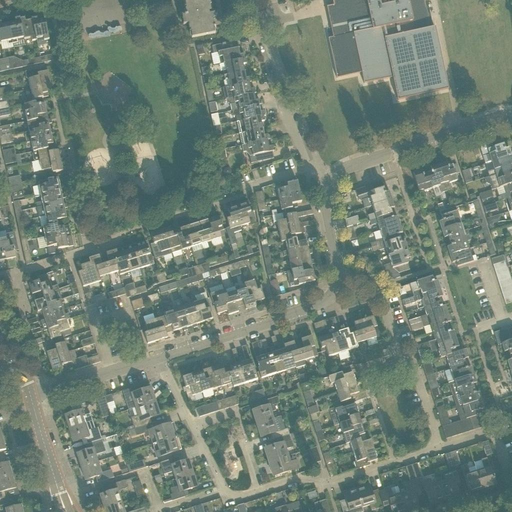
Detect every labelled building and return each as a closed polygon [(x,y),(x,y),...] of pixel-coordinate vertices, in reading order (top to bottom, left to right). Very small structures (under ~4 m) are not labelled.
[(210,2),(208,1),(208,0),(190,0),(183,2),(185,15),(181,15),(183,25),(187,24),(189,32),(190,32),(191,38),(215,33),(214,28),(215,28),(214,24),(213,25),(212,19),(215,19),(214,14),(209,15),(208,12),(211,11),(209,5),(210,5),(210,2)] [(331,0),(333,6),(326,7),(332,34),(333,38),(332,38),(328,39),(336,79),(340,78),(361,73),(362,78),(363,84),(367,83),(392,78),(394,86),(397,101),(448,90),(435,28),(432,28),(426,0),(331,0)] [(24,39),(20,19),(19,18),(14,19),(15,22),(8,24),(13,44),(16,43),(16,40),(23,38),(23,39),(24,39)] [(32,20),(25,21),(24,18),(20,19),(24,39),(30,38),(31,42),(36,41),(35,39),(36,39),(32,20)] [(44,20),(37,21),(36,18),(31,19),(32,20),(36,39),(43,38),(44,41),(49,40),(44,20)] [(8,24),(1,25),(0,22),(0,21),(0,43),(6,42),(7,45),(13,44),(8,24)] [(504,82),(511,81),(511,38),(510,23),(497,25),(504,82)] [(238,49),(237,41),(215,46),(211,46),(213,54),(217,53),(220,65),(245,59),(244,59),(243,55),(239,55),(238,49)] [(41,63),(53,61),(52,55),(45,56),(46,57),(40,59),(41,63)] [(18,68),(16,58),(12,57),(9,58),(10,64),(11,70),(18,68)] [(28,60),(22,61),(16,58),(18,68),(29,66),(28,60)] [(40,59),(39,58),(28,60),(29,66),(41,63),(40,59)] [(243,65),(246,64),(245,59),(220,65),(225,64),(226,71),(223,71),(223,76),(244,71),(243,65)] [(0,72),(11,70),(10,64),(0,65),(0,72)] [(48,71),(39,73),(38,69),(24,72),(26,78),(28,80),(30,89),(40,87),(40,84),(50,82),(48,71)] [(244,71),(223,76),(225,81),(228,81),(229,87),(250,83),(249,78),(245,79),(244,71)] [(47,93),(52,92),(50,82),(40,84),(40,87),(30,89),(31,95),(26,96),(25,98),(26,101),(28,102),(33,101),(33,100),(48,97),(47,93)] [(229,87),(228,87),(229,92),(233,91),(227,100),(255,94),(254,89),(250,90),(249,83),(250,83),(229,87)] [(254,94),(255,94),(227,100),(228,103),(229,104),(238,103),(239,109),(231,111),(260,105),(259,100),(255,101),(254,94)] [(0,109),(8,108),(7,102),(5,95),(0,96),(0,109)] [(210,113),(216,112),(214,102),(213,103),(208,104),(210,113)] [(44,104),(35,106),(34,103),(24,105),(26,112),(25,112),(27,122),(37,120),(37,116),(46,114),(44,104)] [(260,105),(231,111),(232,117),(235,116),(236,122),(242,121),(265,116),(263,112),(260,112),(259,106),(260,105)] [(0,117),(10,115),(8,108),(0,109),(0,117)] [(51,120),(48,120),(46,114),(37,116),(37,120),(27,122),(29,132),(39,130),(39,126),(48,124),(51,123),(51,120)] [(242,121),(236,122),(239,134),(240,134),(262,129),(261,122),(264,121),(263,117),(265,117),(265,116),(242,121)] [(218,118),(211,119),(213,127),(219,126),(220,126),(218,120),(218,118)] [(53,130),(50,130),(48,124),(39,126),(39,130),(29,132),(25,133),(27,143),(31,142),(41,139),(41,136),(51,134),(53,133),(53,130)] [(0,137),(11,135),(9,125),(0,127),(0,137)] [(240,134),(239,134),(241,146),(243,146),(243,145),(268,140),(267,135),(264,136),(262,129),(240,134)] [(52,144),(53,144),(51,134),(41,136),(41,139),(31,142),(33,152),(53,148),(52,144)] [(0,141),(1,145),(12,142),(11,135),(0,137),(0,141)] [(267,141),(268,140),(243,145),(243,146),(241,146),(243,153),(245,152),(249,157),(251,164),(273,159),(272,152),(273,152),(272,147),(269,147),(267,141)] [(216,151),(223,149),(222,141),(215,142),(216,151)] [(479,145),(482,157),(485,164),(490,162),(491,162),(511,156),(508,148),(505,149),(503,144),(492,148),(490,141),(484,143),(479,145)] [(58,150),(54,151),(53,148),(33,152),(32,154),(33,160),(35,162),(50,158),(51,163),(60,161),(58,150)] [(3,159),(15,156),(14,149),(2,151),(3,159)] [(218,160),(226,159),(225,152),(217,153),(218,160)] [(5,165),(17,162),(15,156),(3,159),(5,165)] [(489,177),(484,178),(484,179),(511,170),(510,165),(511,164),(511,159),(511,156),(491,162),(494,170),(487,172),(489,177)] [(60,161),(51,163),(50,158),(35,162),(39,161),(41,171),(48,170),(49,174),(62,171),(60,161)] [(452,165),(447,167),(446,163),(438,165),(446,192),(451,190),(449,184),(457,181),(452,165)] [(441,193),(446,192),(438,165),(430,168),(431,172),(426,173),(431,189),(439,187),(441,193)] [(464,181),(471,178),(468,170),(461,172),(464,181)] [(511,172),(511,170),(484,179),(485,184),(490,186),(491,190),(496,189),(502,187),(511,183),(511,172)] [(426,173),(422,175),(421,171),(412,173),(421,200),(426,198),(424,192),(431,189),(426,173)] [(9,185),(21,183),(19,176),(8,179),(9,185)] [(50,190),(60,188),(58,178),(47,180),(47,179),(37,182),(40,197),(51,194),(50,190)] [(289,195),(299,193),(297,182),(283,185),(283,184),(276,186),(279,201),(289,199),(289,195)] [(381,182),(355,190),(358,199),(361,201),(364,208),(372,206),(391,200),(389,192),(385,193),(381,182)] [(11,192),(22,190),(21,183),(9,185),(11,192)] [(511,183),(502,187),(504,194),(497,198),(498,202),(511,197),(511,183)] [(52,200),(62,198),(60,188),(50,190),(51,194),(40,197),(41,202),(36,203),(37,208),(42,207),(53,204),(52,200)] [(12,200),(24,197),(22,190),(11,192),(12,200)] [(264,204),(263,202),(261,192),(255,193),(257,205),(264,204)] [(296,204),(301,203),(299,193),(289,195),(289,199),(279,201),(282,211),(297,207),(296,204)] [(511,197),(498,202),(504,200),(508,212),(511,211),(511,197)] [(55,211),(64,208),(62,198),(52,200),(53,204),(42,207),(44,212),(37,214),(38,218),(45,217),(55,214),(55,211)] [(390,209),(394,208),(391,200),(372,206),(374,214),(367,216),(369,221),(391,214),(390,209)] [(478,218),(483,217),(478,200),(473,202),(478,218)] [(15,213),(21,211),(19,201),(13,202),(15,213)] [(252,211),(250,212),(247,202),(236,206),(240,216),(236,217),(239,227),(249,224),(249,226),(256,223),(252,211)] [(485,213),(492,211),(490,205),(483,207),(485,213)] [(4,219),(11,218),(9,206),(2,207),(4,219)] [(236,217),(240,216),(236,206),(227,209),(228,213),(225,214),(229,228),(225,229),(235,259),(239,258),(235,244),(236,242),(233,233),(240,231),(239,227),(236,217)] [(441,230),(460,224),(455,207),(449,209),(441,212),(440,212),(442,221),(438,222),(441,230)] [(60,220),(66,219),(64,208),(55,211),(55,214),(45,217),(47,226),(60,223),(60,220)] [(297,218),(313,215),(312,210),(287,216),(286,213),(272,216),(273,222),(277,222),(279,232),(289,230),(288,226),(299,224),(297,218)] [(17,223),(23,221),(21,211),(15,213),(17,223)] [(397,217),(393,218),(391,214),(369,221),(370,226),(376,224),(379,231),(399,225),(397,217)] [(351,226),(359,224),(357,216),(345,220),(346,228),(351,226)] [(208,232),(211,230),(207,217),(197,220),(201,234),(198,235),(201,244),(211,241),(208,232)] [(218,232),(222,231),(218,217),(208,220),(207,217),(211,230),(208,232),(211,241),(220,238),(218,232)] [(482,231),(487,230),(483,217),(478,218),(482,231)] [(198,235),(201,234),(197,220),(187,223),(188,226),(191,237),(188,238),(191,247),(201,244),(198,235)] [(19,232),(25,231),(23,221),(17,223),(19,232)] [(303,227),(315,225),(314,221),(299,224),(288,226),(289,230),(279,232),(281,242),(285,241),(301,238),(301,234),(304,233),(303,227)] [(47,226),(42,227),(45,237),(56,235),(57,239),(71,236),(68,226),(61,227),(60,223),(47,226)] [(466,231),(463,232),(460,224),(441,230),(444,238),(448,237),(449,242),(468,236),(466,231)] [(398,234),(402,233),(399,225),(379,231),(381,239),(376,241),(376,242),(370,244),(371,248),(399,239),(398,234)] [(191,237),(188,226),(179,229),(179,227),(174,229),(181,251),(191,247),(188,238),(191,237)] [(181,251),(174,229),(171,230),(170,228),(160,231),(164,241),(167,241),(170,250),(171,254),(181,251)] [(486,244),(491,242),(487,230),(482,231),(486,244)] [(21,242),(27,241),(25,231),(19,232),(21,242)] [(153,244),(150,245),(155,259),(162,257),(171,254),(170,250),(167,241),(164,241),(160,231),(150,234),(153,244)] [(14,251),(18,250),(14,232),(6,234),(6,238),(0,239),(0,250),(4,249),(6,260),(15,258),(14,251)] [(56,235),(45,237),(47,248),(48,255),(60,253),(60,249),(68,247),(73,246),(71,236),(57,239),(56,235)] [(466,241),(470,240),(468,236),(449,242),(450,246),(446,247),(449,256),(468,249),(466,241)] [(306,241),(302,241),(301,238),(285,241),(287,251),(283,252),(297,249),(298,253),(311,251),(311,250),(308,251),(306,241)] [(405,242),(401,243),(399,239),(371,248),(372,252),(378,250),(378,251),(385,249),(387,256),(407,250),(405,242)] [(23,252),(29,251),(27,241),(21,242),(23,252)] [(152,258),(151,258),(145,241),(135,244),(139,258),(136,259),(139,269),(154,264),(152,258)] [(495,255),(492,245),(491,242),(486,244),(490,256),(495,255)] [(136,259),(139,258),(135,244),(125,247),(130,261),(126,263),(130,275),(129,272),(139,269),(136,259)] [(126,263),(130,261),(125,247),(116,250),(119,260),(115,262),(120,275),(125,274),(125,276),(130,275),(126,263)] [(311,251),(298,253),(297,249),(283,252),(284,257),(288,256),(289,262),(299,259),(300,263),(313,260),(310,261),(309,255),(312,254),(311,251)] [(475,255),(471,257),(468,249),(449,256),(451,263),(455,262),(457,267),(477,261),(475,255)] [(115,262),(119,260),(116,250),(106,253),(108,259),(104,260),(109,276),(119,273),(119,275),(120,275),(115,262)] [(406,259),(410,258),(407,250),(387,256),(390,264),(383,266),(387,277),(398,273),(409,270),(406,259)] [(104,260),(101,262),(99,256),(89,259),(92,269),(96,268),(100,279),(109,276),(104,260)] [(218,264),(227,262),(225,256),(216,259),(217,260),(218,264)] [(493,265),(505,261),(503,256),(491,259),(493,265)] [(96,268),(92,269),(89,259),(88,259),(89,260),(79,263),(82,271),(78,273),(82,287),(100,281),(100,279),(96,268)] [(218,264),(217,260),(216,259),(206,262),(208,267),(218,264)] [(313,260),(300,263),(299,259),(289,262),(291,271),(301,269),(302,273),(312,271),(311,265),(314,264),(313,260)] [(238,269),(245,267),(243,261),(237,263),(238,269)] [(494,271),(506,267),(505,261),(493,265),(494,271)] [(237,263),(227,266),(229,272),(238,269),(237,263)] [(199,275),(201,274),(208,272),(205,264),(197,266),(199,275)] [(229,272),(227,266),(218,269),(220,275),(229,272)] [(496,276),(508,273),(506,267),(494,271),(496,276)] [(188,274),(186,274),(188,278),(196,276),(193,268),(187,270),(188,274)] [(186,274),(188,274),(187,270),(186,269),(177,272),(179,277),(186,274)] [(218,269),(208,272),(209,277),(210,278),(220,275),(218,269)] [(291,271),(287,272),(290,287),(305,284),(305,283),(315,281),(312,271),(302,273),(301,269),(291,271)] [(498,282),(510,278),(508,273),(496,276),(498,282)] [(201,276),(202,276),(201,274),(199,275),(196,276),(188,278),(184,280),(186,285),(203,280),(201,276)] [(49,282),(48,282),(46,275),(37,277),(38,281),(28,284),(32,295),(38,293),(39,296),(53,292),(58,290),(57,285),(51,287),(49,282)] [(69,287),(75,285),(72,275),(66,277),(69,287)] [(409,284),(413,297),(440,289),(437,281),(433,282),(432,277),(409,284)] [(500,288),(511,284),(510,278),(498,282),(500,288)] [(176,288),(186,285),(184,280),(175,283),(175,284),(176,288)] [(281,296),(281,295),(276,280),(269,282),(274,298),(281,296)] [(261,289),(256,291),(255,287),(253,281),(243,284),(245,289),(248,298),(252,297),(255,307),(256,307),(254,303),(264,300),(261,289)] [(176,288),(175,284),(175,283),(165,286),(165,287),(167,291),(176,288)] [(501,293),(511,289),(511,284),(500,288),(501,293)] [(72,296),(78,294),(75,285),(69,287),(72,296)] [(245,289),(240,291),(239,285),(234,287),(239,305),(243,304),(245,310),(255,307),(252,297),(248,298),(245,289)] [(137,295),(146,291),(144,286),(135,290),(137,295)] [(236,306),(239,305),(234,287),(224,290),(229,304),(225,306),(227,311),(228,315),(238,312),(236,306)] [(126,294),(125,292),(124,288),(114,291),(115,292),(116,297),(126,294)] [(413,297),(402,301),(403,307),(415,303),(415,302),(421,300),(424,308),(440,303),(438,298),(442,297),(440,289),(413,297)] [(503,299),(511,296),(511,289),(501,293),(503,299)] [(225,306),(229,304),(224,290),(211,294),(217,314),(227,311),(225,306)] [(116,297),(115,292),(114,291),(107,294),(109,300),(116,297)] [(60,300),(56,301),(53,292),(39,296),(40,300),(34,302),(37,312),(41,311),(48,309),(46,305),(60,300)] [(95,304),(91,293),(85,295),(88,306),(95,304)] [(154,305),(160,303),(157,294),(147,297),(149,302),(153,301),(154,305)] [(506,304),(511,302),(511,296),(503,299),(505,304),(506,304)] [(142,304),(149,302),(147,297),(130,302),(133,311),(143,308),(142,304)] [(195,298),(190,300),(192,303),(195,314),(199,313),(202,322),(212,319),(209,310),(206,299),(196,302),(195,298)] [(54,314),(63,311),(60,300),(46,305),(48,309),(41,311),(44,320),(54,317),(54,314)] [(186,301),(181,303),(182,306),(187,320),(190,319),(193,328),(197,327),(196,324),(202,322),(199,313),(195,314),(192,303),(187,305),(186,301)] [(445,306),(441,307),(440,303),(424,308),(426,316),(419,318),(420,323),(448,314),(445,306)] [(190,319),(187,320),(182,306),(172,309),(177,323),(181,322),(184,331),(187,330),(186,327),(192,325),(193,328),(190,319)] [(167,311),(163,312),(164,317),(169,331),(172,330),(173,332),(183,329),(183,332),(184,331),(181,322),(177,323),(172,309),(167,311)] [(44,320),(40,321),(43,331),(47,330),(57,327),(56,323),(69,319),(68,314),(64,315),(63,311),(54,314),(54,317),(44,320)] [(169,331),(164,317),(163,312),(162,312),(164,317),(155,320),(158,330),(154,331),(157,341),(167,338),(165,332),(169,331)] [(448,314),(421,323),(423,328),(429,326),(432,333),(448,328),(446,323),(450,322),(448,314)] [(346,323),(340,325),(337,317),(333,318),(336,327),(341,343),(345,342),(347,351),(358,348),(356,344),(352,330),(348,331),(346,323)] [(379,324),(376,325),(373,317),(364,320),(367,330),(362,331),(366,341),(375,338),(376,342),(384,340),(379,324)] [(66,320),(69,319),(56,323),(57,327),(47,330),(50,340),(58,337),(59,338),(70,335),(66,320)] [(154,331),(158,330),(155,320),(145,323),(147,330),(143,331),(147,344),(157,341),(154,331)] [(336,327),(330,328),(327,320),(323,321),(328,335),(331,346),(335,345),(338,354),(347,351),(345,342),(341,343),(336,327)] [(362,331),(367,330),(364,320),(353,323),(355,329),(352,330),(356,344),(366,341),(362,331)] [(453,331),(449,332),(448,328),(432,333),(434,340),(416,346),(418,351),(428,348),(456,339),(453,331)] [(501,344),(511,341),(507,329),(493,333),(497,346),(501,344)] [(335,345),(331,346),(328,335),(318,339),(322,352),(326,351),(328,357),(338,354),(335,345)] [(302,345),(299,347),(303,361),(313,358),(317,356),(314,347),(311,336),(301,340),(302,345)] [(299,347),(295,348),(292,337),(282,341),(285,349),(287,356),(291,355),(295,368),(299,367),(298,363),(303,361),(299,347)] [(83,348),(94,344),(92,338),(81,341),(83,348)] [(454,348),(458,347),(456,339),(428,348),(430,353),(437,351),(439,358),(465,350),(456,353),(454,348)] [(511,340),(511,341),(501,344),(504,352),(508,351),(509,355),(511,354),(511,340)] [(68,352),(65,343),(50,347),(51,351),(46,353),(49,362),(59,359),(58,356),(74,351),(68,352)] [(265,355),(259,357),(255,343),(251,344),(258,368),(257,368),(260,379),(276,374),(273,365),(269,366),(265,355)] [(256,380),(251,365),(245,346),(241,347),(246,362),(240,363),(243,374),(240,376),(243,384),(256,380)] [(279,363),(275,352),(274,348),(270,350),(271,354),(265,355),(269,366),(273,365),(276,374),(285,371),(283,362),(279,363)] [(243,374),(240,363),(235,349),(231,350),(236,365),(230,367),(231,369),(227,370),(233,388),(243,384),(240,376),(243,374)] [(291,355),(287,356),(285,349),(275,352),(279,363),(283,362),(285,371),(295,368),(291,355)] [(372,361),(389,356),(387,349),(370,355),(372,361)] [(464,359),(468,358),(465,350),(439,358),(445,357),(449,369),(465,364),(464,359)] [(85,356),(76,359),(74,351),(58,356),(59,359),(49,362),(52,373),(62,370),(63,371),(71,368),(72,371),(100,362),(98,356),(86,359),(85,356)] [(366,363),(372,361),(370,355),(364,357),(366,363)] [(424,370),(431,368),(429,361),(422,364),(424,370)] [(471,367),(467,368),(465,364),(449,369),(453,381),(447,383),(447,384),(473,375),(471,367)] [(227,370),(223,371),(221,365),(211,368),(215,379),(219,378),(223,391),(223,390),(222,387),(227,385),(228,388),(232,387),(232,388),(233,388),(227,370)] [(219,378),(215,379),(211,368),(202,371),(205,382),(209,381),(212,390),(217,388),(218,392),(223,391),(219,378)] [(310,379),(325,374),(324,370),(317,372),(316,370),(308,373),(310,379)] [(209,381),(205,382),(202,371),(192,374),(196,385),(200,384),(202,393),(212,390),(209,381)] [(352,373),(342,376),(341,373),(328,377),(330,384),(334,383),(337,393),(347,390),(345,386),(355,383),(352,373)] [(200,384),(196,385),(192,374),(182,377),(185,387),(183,388),(188,400),(193,398),(192,396),(202,393),(200,384)] [(473,375),(448,383),(452,396),(455,395),(473,389),(472,384),(476,383),(473,375)] [(354,394),(358,393),(355,383),(345,386),(347,390),(337,393),(340,403),(355,398),(354,394)] [(135,388),(139,386),(122,391),(128,410),(134,408),(134,409),(155,402),(150,388),(137,392),(135,388)] [(432,396),(439,393),(437,387),(430,389),(432,396)] [(455,395),(452,396),(456,409),(461,407),(481,400),(479,392),(475,393),(473,389),(455,395)] [(306,403),(312,402),(309,392),(303,393),(306,403)] [(106,404),(113,402),(111,395),(104,397),(106,404)] [(110,416),(106,404),(104,397),(97,399),(103,418),(110,416)] [(273,406),(278,404),(276,397),(257,403),(262,402),(264,407),(252,411),(257,425),(273,420),(270,412),(275,411),(273,406)] [(461,407),(456,409),(460,422),(464,420),(470,418),(476,416),(482,415),(480,410),(484,408),(481,400),(461,407)] [(146,420),(159,415),(155,402),(134,409),(136,416),(130,418),(134,430),(128,431),(128,432),(157,422),(151,424),(151,423),(147,424),(146,420)] [(317,406),(313,407),(312,402),(306,403),(310,416),(319,413),(317,406)] [(348,418),(358,415),(355,404),(341,409),(341,408),(334,410),(339,425),(349,421),(348,418)] [(66,421),(64,422),(66,429),(68,428),(69,430),(83,425),(92,422),(90,414),(84,416),(83,414),(80,405),(71,407),(73,413),(64,416),(66,421)] [(438,415),(445,412),(443,406),(436,408),(438,415)] [(440,421),(447,419),(445,412),(438,415),(440,421)] [(364,419),(360,420),(358,415),(348,418),(349,421),(339,425),(342,435),(353,431),(352,428),(361,424),(365,423),(364,419)] [(485,426),(483,420),(482,415),(476,416),(480,428),(485,426)] [(474,430),(480,428),(476,416),(470,418),(474,430)] [(468,432),(474,430),(470,418),(464,420),(468,432)] [(280,425),(275,426),(273,420),(257,425),(260,438),(272,434),(274,440),(275,440),(293,434),(289,435),(287,429),(282,430),(280,425)] [(462,434),(468,432),(464,420),(460,422),(458,422),(462,434)] [(83,425),(69,430),(73,442),(81,440),(86,438),(88,444),(102,440),(98,428),(94,429),(92,422),(83,425)] [(172,423),(158,428),(157,422),(128,432),(130,438),(144,434),(145,437),(149,436),(151,445),(152,444),(152,445),(177,437),(172,423)] [(457,435),(462,434),(458,422),(454,424),(453,424),(457,435)] [(362,435),(364,434),(361,424),(352,428),(353,431),(342,435),(346,444),(349,443),(364,438),(362,435)] [(451,437),(457,435),(453,424),(449,425),(447,426),(451,437)] [(445,439),(451,437),(447,426),(442,427),(445,439)] [(291,440),(295,439),(293,434),(275,440),(277,445),(264,449),(269,463),(287,457),(285,450),(293,447),(291,440)] [(155,458),(181,450),(177,437),(152,445),(155,452),(154,453),(155,458)] [(370,440),(365,442),(364,438),(349,443),(353,453),(363,449),(364,453),(374,450),(370,440)] [(89,450),(77,454),(81,467),(97,462),(95,455),(92,449),(103,445),(102,440),(88,444),(89,450)] [(486,456),(492,454),(488,441),(482,443),(486,456)] [(313,464),(320,462),(315,448),(308,450),(313,464)] [(374,450),(364,453),(363,449),(353,453),(356,462),(353,463),(356,470),(369,466),(368,463),(377,460),(374,450)] [(454,467),(460,465),(456,451),(450,453),(454,467)] [(325,462),(332,460),(329,453),(323,455),(325,462)] [(460,487),(454,467),(450,453),(444,455),(450,473),(443,475),(445,482),(438,484),(443,501),(458,497),(455,488),(460,487)] [(296,460),(289,462),(287,457),(269,463),(273,477),(299,469),(296,460)] [(481,460),(473,463),(474,466),(476,472),(481,489),(483,489),(485,490),(490,489),(491,489),(495,487),(495,485),(487,458),(481,460)] [(188,461),(175,465),(173,459),(160,463),(163,475),(172,472),(174,480),(192,474),(188,461)] [(128,473),(145,467),(143,460),(126,466),(128,473)] [(328,473),(335,471),(332,460),(325,462),(328,473)] [(0,478),(12,475),(8,462),(0,464),(0,478)] [(111,470),(101,474),(97,462),(81,467),(85,480),(95,477),(97,483),(113,478),(111,470)] [(417,463),(411,465),(416,480),(416,481),(417,483),(420,491),(424,490),(425,494),(426,494),(429,506),(443,501),(438,484),(431,486),(429,480),(423,482),(417,463)] [(466,465),(460,467),(469,494),(481,489),(476,472),(474,466),(467,469),(466,465)] [(183,491),(196,487),(192,474),(174,480),(177,487),(170,489),(172,495),(170,495),(172,501),(185,497),(183,491)] [(0,499),(5,498),(4,492),(15,489),(12,475),(0,478),(0,499)] [(421,495),(416,481),(416,480),(409,483),(404,484),(407,492),(399,494),(404,511),(409,511),(418,509),(415,497),(421,495)] [(126,488),(124,481),(100,488),(102,494),(99,495),(104,509),(121,503),(117,491),(126,488)] [(140,482),(134,484),(138,496),(144,494),(140,482)] [(379,494),(373,496),(369,484),(355,489),(362,511),(363,511),(362,508),(369,505),(371,511),(383,507),(379,494)] [(362,511),(355,489),(342,493),(346,505),(340,506),(342,511),(362,511)] [(404,511),(399,494),(393,496),(390,489),(378,493),(379,494),(383,507),(389,505),(391,511),(404,511)] [(329,511),(326,500),(314,504),(316,511),(329,511)] [(146,511),(145,508),(131,511),(123,511),(121,503),(104,509),(104,511),(146,511)]
